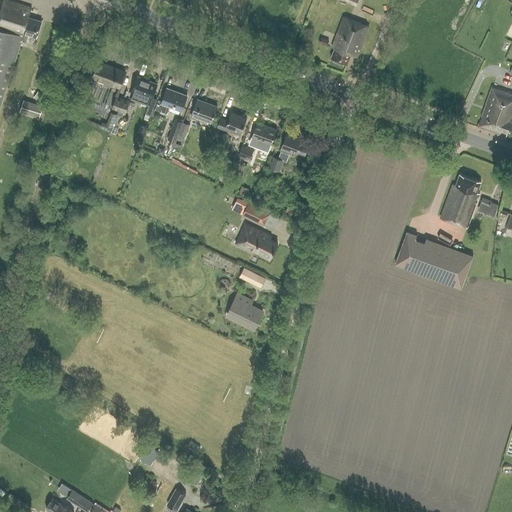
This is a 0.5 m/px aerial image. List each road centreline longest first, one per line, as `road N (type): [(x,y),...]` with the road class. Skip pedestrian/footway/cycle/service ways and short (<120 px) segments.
road 1 (track): [(340,130),(242,511)]
road 2 (unclassified): [(98,0),(86,34),(340,130)]
road 3 (secondary): [(354,94),(116,0)]
road 4 (secondary): [(511,156),(354,94)]
